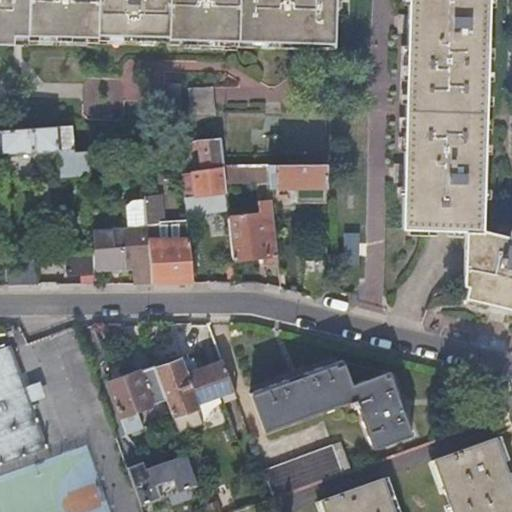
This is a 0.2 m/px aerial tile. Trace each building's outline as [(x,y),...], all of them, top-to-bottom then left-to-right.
[(27,37),(28,0),(0,0),(0,46),(12,47),(13,37),(27,37)] [(28,0),(27,37),(27,40),(97,41),(97,38),(166,39),(166,43),(237,45),(238,40),(334,43),(334,0),(28,0)] [(481,230),(487,0),(408,0),(401,229),(441,231),(466,231),(481,232),(481,230)] [(27,47),(27,40),(27,37),(13,37),(12,47),(27,47)] [(179,97),(178,85),(166,86),(167,98),(179,97)] [(186,89),(189,118),(213,116),(210,87),(186,89)] [(0,152),(74,148),(72,125),(25,128),(0,129),(0,152)] [(223,183),(221,165),(218,138),(178,142),(179,149),(196,148),(199,172),(181,174),(185,209),(197,208),(195,195),(224,192),(223,183)] [(179,149),(178,142),(162,143),(165,175),(181,174),(179,149)] [(196,148),(179,149),(181,174),(199,172),(196,148)] [(325,187),(325,164),(266,165),(269,188),(284,188),(291,188),(291,199),(291,203),(326,202),(325,187)] [(257,182),(257,165),(221,165),(223,183),(257,182)] [(143,199),(146,225),(154,224),(161,224),(158,198),(143,199)] [(277,262),(270,199),(256,201),(258,214),(227,218),(232,260),(264,257),(265,263),(277,262)] [(154,224),(146,225),(146,228),(151,284),(192,283),(188,239),(186,224),(161,224),(154,224)] [(146,228),(91,232),(92,245),(94,269),(133,267),(134,284),(151,284),(146,228)] [(462,301),(511,313),(511,228),(510,228),(507,237),(481,230),(481,232),(466,231),(462,284),(467,285),(462,301)] [(94,269),(92,245),(54,247),(56,277),(94,275),(94,269)] [(32,281),(32,257),(5,256),(4,280),(32,281)] [(309,289),(315,297),(327,288),(327,273),(304,274),(303,288),(309,289)] [(13,454),(47,442),(31,398),(42,397),(42,384),(26,385),(18,385),(14,374),(21,371),(11,344),(0,348),(0,463),(13,459),(11,455),(13,454)] [(166,399),(172,416),(197,407),(197,406),(234,392),(222,360),(185,374),(179,360),(155,369),(166,399)] [(250,391),(265,430),(348,400),(351,406),(355,404),(371,446),(410,432),(390,375),(381,378),(380,374),(349,384),(341,364),(333,367),(331,362),(250,391)] [(136,410),(166,399),(155,369),(154,366),(107,383),(125,432),(142,426),(136,410)] [(26,385),(21,371),(14,374),(18,385),(26,385)] [(511,511),(511,489),(494,436),(432,459),(450,511),(511,511)] [(11,455),(13,459),(48,446),(47,442),(13,454),(11,455)] [(272,496),(342,471),(332,444),(262,468),(272,496)] [(146,468),(130,474),(141,504),(197,484),(186,453),(146,468)] [(324,511),(393,511),(381,477),(320,499),(324,511)]
